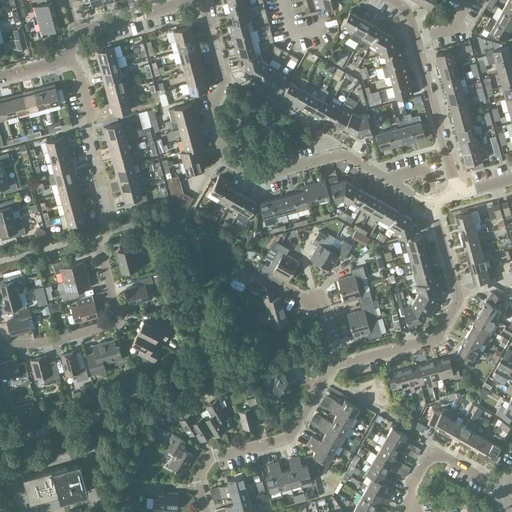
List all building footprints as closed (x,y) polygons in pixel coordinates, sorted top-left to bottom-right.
[(232,0),(227,1),(228,2),(230,12),(248,8),(251,7),(249,0),(232,0)] [(419,0),(419,2),(430,8),(434,0),(419,0)] [(511,15),(511,1),(510,0),(507,0),(502,9),(511,15)] [(34,20),(55,14),(52,1),(34,6),(37,16),(33,17),(34,20)] [(246,20),(246,21),(251,20),(248,8),(230,12),(233,23),(234,23),(246,20)] [(510,29),(511,25),(511,15),(502,9),(496,20),(510,29)] [(351,32),(359,17),(349,11),(340,26),(351,32)] [(55,14),(34,20),(35,23),(38,22),(40,29),(37,30),(38,36),(42,35),(42,33),(59,28),(55,14)] [(349,37),(345,43),(354,48),(358,42),(361,38),(369,22),(359,17),(351,32),(348,36),(349,37)] [(490,17),(484,28),(490,32),(487,37),(500,41),(502,38),(504,40),(510,29),(496,20),(490,17)] [(479,28),(483,22),(477,19),(474,26),(479,28)] [(249,31),(246,21),(246,20),(234,23),(233,23),(229,24),(232,36),(249,31)] [(379,28),(369,22),(361,38),(371,43),(379,28)] [(377,47),(392,35),(386,32),(389,27),(382,23),(379,28),(371,43),(377,47)] [(176,40),(194,35),(192,24),(173,29),(176,40)] [(235,47),(252,42),(249,31),(232,36),(235,47)] [(179,51),(197,46),(194,35),(176,40),(179,51)] [(400,49),(399,47),(401,46),(400,41),(394,42),(392,35),(377,47),(379,55),(384,54),(384,53),(400,49)] [(255,53),(252,42),(235,47),(238,58),(239,58),(239,57),(255,53)] [(492,49),(484,51),(488,64),(495,62),(511,57),(508,45),(492,49)] [(98,61),(117,56),(114,46),(95,51),(98,61)] [(182,61),(200,56),(197,46),(179,51),(182,61)] [(387,64),(404,60),(401,48),(400,49),(384,53),(384,54),(387,64)] [(455,61),(455,62),(461,60),(457,48),(435,54),(439,66),(455,61)] [(246,71),(262,60),(259,52),(255,53),(239,57),(239,58),(240,60),(238,61),(239,66),(245,64),(246,71)] [(294,66),(296,62),(298,58),(292,55),(290,58),(291,59),(289,63),(294,66)] [(101,72),(119,67),(117,56),(98,61),(101,72)] [(184,72),(203,66),(200,56),(182,61),(184,72)] [(498,74),(511,70),(511,60),(511,57),(495,62),(498,74)] [(260,79),(268,63),(262,60),(246,71),(253,75),(250,80),(257,84),(260,79)] [(387,64),(382,66),(385,77),(390,75),(407,71),(404,60),(387,64)] [(457,69),(455,62),(455,61),(439,66),(442,78),(461,73),(460,68),(457,69)] [(270,84),(278,69),(268,63),(260,79),(270,84)] [(155,75),(159,74),(164,73),(162,66),(158,68),(153,69),(155,75)] [(187,82),(206,77),(203,66),(184,72),(187,82)] [(104,82),(122,77),(119,67),(101,72),(104,82)] [(280,90),(289,75),(278,69),(270,84),(280,90)] [(362,78),(366,77),(369,77),(367,70),(364,71),(360,72),(362,78)] [(502,86),(511,83),(511,70),(498,74),(502,86)] [(393,86),(410,82),(407,71),(390,75),(393,86)] [(461,86),(459,78),(464,77),(463,72),(461,73),(442,78),(445,90),(461,86)] [(305,78),(301,76),(296,85),(289,81),(281,97),(291,102),(300,87),(302,84),(305,78)] [(106,93),(125,88),(122,77),(104,82),(106,93)] [(206,77),(187,82),(190,93),(209,88),(206,77)] [(396,98),(413,93),(410,82),(393,86),(396,98)] [(43,86),(48,105),(59,102),(54,83),(43,86)] [(505,98),(511,96),(511,83),(502,86),(505,98)] [(33,89),(38,108),(48,105),(43,86),(33,89)] [(467,92),(463,93),(461,86),(445,90),(449,103),(469,97),(467,92)] [(301,108),(310,93),(300,87),(291,102),(301,108)] [(321,95),(325,89),(321,87),(318,93),(316,97),(310,93),(301,108),(311,114),(320,98),(321,95)] [(109,103),(128,98),(125,88),(106,93),(109,103)] [(168,104),(165,92),(164,88),(160,89),(158,90),(159,94),(162,105),(168,104)] [(28,110),(38,108),(33,89),(23,92),(28,110)] [(17,113),(28,110),(23,92),(12,95),(17,113)] [(7,116),(17,113),(12,95),(2,98),(7,116)] [(342,106),(340,105),(341,103),(337,101),(338,99),(333,96),(329,104),(323,115),(324,116),(333,121),(342,106)] [(468,110),(466,103),(470,102),(469,97),(449,103),(452,115),(468,110)] [(128,98),(109,103),(112,114),(131,109),(128,98)] [(329,104),(320,98),(311,114),(321,120),(324,116),(323,115),(329,104)] [(352,111),(354,107),(344,101),(342,106),(333,121),(343,126),(352,111)] [(176,118),(195,113),(192,103),(174,107),(168,109),(171,120),(176,118)] [(157,124),(156,119),(153,109),(147,110),(150,121),(151,125),(153,125),(157,124)] [(455,127),(471,122),(468,110),(452,115),(455,127)] [(358,115),(352,111),(343,126),(340,131),(347,135),(350,130),(356,134),(363,132),(364,138),(372,136),(366,113),(358,115)] [(179,129),(198,124),(195,113),(176,118),(179,129)] [(106,137),(125,132),(132,130),(130,125),(123,127),(122,121),(103,126),(106,137)] [(409,124),(414,141),(425,138),(421,121),(409,124)] [(458,139),(475,134),(471,122),(455,127),(458,139)] [(182,139),(201,134),(198,124),(179,129),(182,139)] [(403,144),(414,141),(409,124),(398,127),(403,144)] [(392,147),(403,144),(398,127),(387,130),(392,147)] [(380,150),(392,147),(387,130),(376,133),(380,150)] [(109,148),(127,143),(125,132),(106,137),(109,148)] [(185,149),(199,146),(204,145),(201,134),(182,139),(185,149)] [(481,141),(477,142),(475,134),(458,139),(462,151),(478,147),(482,145),(481,141)] [(49,151),(67,146),(64,135),(46,140),(49,151)] [(112,158),(130,153),(127,143),(109,148),(112,158)] [(482,145),(478,147),(462,151),(465,163),(481,159),(479,152),(483,150),(482,145)] [(51,161),(70,156),(67,146),(49,151),(51,161)] [(183,161),(202,156),(199,146),(185,149),(180,151),(183,161)] [(0,174),(6,172),(4,166),(11,164),(8,153),(0,155),(0,174)] [(115,169),(133,163),(130,153),(112,158),(115,169)] [(54,172),(73,167),(70,156),(51,161),(54,172)] [(202,156),(183,161),(186,172),(205,167),(202,156)] [(118,179),(136,174),(133,163),(115,169),(118,179)] [(57,182),(75,177),(73,167),(54,172),(57,182)] [(6,172),(0,174),(0,186),(4,186),(6,192),(18,189),(15,177),(8,179),(6,172)] [(120,189),(139,184),(136,174),(118,179),(120,189)] [(168,184),(180,181),(178,175),(171,177),(167,178),(168,184)] [(227,185),(227,186),(230,181),(219,175),(210,191),(220,196),(227,185)] [(343,198),(345,180),(338,181),(336,176),(329,178),(335,200),(343,198)] [(60,193),(78,188),(75,177),(57,182),(60,193)] [(349,202),(358,187),(361,182),(354,178),(351,183),(345,180),(343,198),(349,202)] [(318,200),(330,197),(325,180),(313,183),(318,200)] [(170,189),(181,186),(180,181),(168,184),(170,189)] [(307,203),(308,203),(318,200),(313,183),(302,186),(303,190),(304,190),(307,203)] [(136,203),(147,200),(146,194),(142,195),(139,184),(120,189),(123,200),(134,197),(136,203)] [(237,191),(227,186),(227,185),(220,196),(217,200),(228,206),(237,191)] [(173,200),(183,192),(181,186),(170,189),(173,200)] [(359,208),(368,193),(358,187),(349,202),(359,208)] [(63,203),(81,198),(78,188),(60,193),(63,203)] [(309,207),(308,203),(307,203),(304,190),(303,190),(293,193),(297,210),(309,207)] [(238,212),(246,197),(237,191),(228,206),(238,212)] [(182,205),(188,195),(183,192),(173,200),(182,205)] [(286,213),(297,210),(293,193),(282,196),(286,213)] [(369,214),(378,198),(368,193),(359,208),(369,214)] [(187,208),(193,197),(188,195),(182,205),(187,208)] [(275,216),(286,213),(282,196),(271,199),(275,216)] [(238,212),(235,216),(245,222),(248,218),(257,203),(246,197),(238,212)] [(0,221),(14,217),(12,211),(19,209),(16,198),(4,201),(6,206),(0,208),(0,221)] [(65,214),(84,209),(81,198),(63,203),(65,214)] [(379,219),(388,204),(378,198),(369,214),(379,219)] [(264,219),(275,216),(271,199),(259,202),(264,219)] [(147,200),(136,203),(137,209),(149,206),(147,200)] [(501,203),(504,215),(510,213),(507,202),(501,203)] [(345,211),(344,211),(347,205),(343,203),(339,208),(341,209),(338,215),(341,218),(345,211)] [(389,225),(397,210),(388,204),(379,219),(389,225)] [(496,217),(501,216),(498,204),(493,205),(496,217)] [(396,229),(411,217),(404,214),(407,209),(400,205),(397,210),(389,225),(396,229)] [(84,209),(65,214),(68,224),(87,219),(84,209)] [(458,227),(474,223),(480,221),(477,210),(455,216),(458,227)] [(14,217),(0,221),(0,233),(12,231),(14,236),(26,233),(23,222),(16,224),(14,217)] [(398,237),(420,231),(418,223),(413,224),(411,217),(396,229),(398,237)] [(461,238),(485,232),(483,228),(475,230),(474,223),(458,227),(461,238)] [(327,236),(323,234),(318,231),(311,242),(317,245),(309,258),(320,263),(331,243),(325,239),(327,236)] [(464,249),(480,245),(478,238),(486,236),(485,232),(461,238),(464,249)] [(402,252),(407,251),(424,246),(421,234),(404,239),(399,240),(402,252)] [(343,260),(349,248),(351,245),(342,239),(338,247),(331,243),(320,263),(330,269),(337,257),(343,260)] [(132,252),(141,250),(138,240),(127,243),(128,249),(117,252),(121,264),(119,264),(121,273),(137,269),(132,252)] [(271,259),(292,271),(298,261),(285,254),(288,248),(277,242),(274,247),(277,249),(271,259)] [(467,260),(490,254),(489,249),(482,252),(480,245),(464,249),(467,260)] [(410,261),(427,257),(424,246),(407,251),(410,261)] [(470,271),(486,267),(484,260),(492,258),(490,254),(467,260),(470,271)] [(413,273),(430,268),(427,257),(410,261),(403,263),(403,265),(402,265),(404,274),(405,273),(406,274),(413,273)] [(64,280),(87,274),(83,262),(69,266),(68,259),(53,263),(56,274),(61,272),(64,280)] [(286,281),(292,271),(271,259),(268,266),(264,264),(262,267),(259,273),(270,279),(273,274),(286,281)] [(365,275),(364,271),(362,265),(350,269),(351,275),(338,279),(341,290),(363,284),(361,276),(365,275)] [(496,283),(494,277),(491,265),(486,267),(470,271),(473,283),(483,280),(485,286),(496,283)] [(416,284),(433,279),(430,268),(413,273),(416,284)] [(0,292),(1,297),(18,292),(15,280),(23,278),(21,272),(7,275),(9,281),(0,283),(0,292)] [(271,327),(288,322),(281,297),(274,299),(269,281),(254,273),(249,282),(262,288),(265,301),(264,301),(266,310),(258,312),(262,324),(270,321),(271,327)] [(63,301),(75,298),(78,298),(76,291),(90,287),(87,274),(64,280),(66,289),(60,290),(63,301)] [(145,284),(153,282),(151,276),(138,279),(139,285),(126,289),(130,304),(149,299),(145,284)] [(418,291),(437,294),(435,287),(441,285),(439,277),(433,279),(416,284),(418,291)] [(369,290),(365,291),(363,284),(341,290),(344,301),(358,298),(359,303),(372,300),(369,290)] [(282,295),(284,290),(276,286),(274,290),(282,295)] [(433,300),(437,294),(418,291),(414,298),(435,310),(438,303),(433,300)] [(500,308),(505,299),(491,291),(486,300),(480,310),(494,318),(500,308)] [(18,292),(1,297),(4,309),(16,306),(17,310),(28,307),(27,303),(22,304),(18,292)] [(78,298),(75,298),(77,305),(71,307),(75,322),(98,316),(92,294),(78,298)] [(350,324),(377,317),(374,306),(378,304),(377,298),(372,300),(359,303),(361,309),(347,313),(350,324)] [(431,316),(435,310),(414,298),(410,305),(422,319),(426,313),(431,316)] [(415,322),(422,319),(410,305),(403,307),(409,329),(417,327),(415,322)] [(28,318),(32,317),(29,309),(19,311),(21,317),(8,321),(11,334),(31,329),(28,318)] [(501,322),(494,318),(480,310),(474,320),(489,328),(492,322),(499,326),(501,322)] [(381,334),(380,328),(377,317),(350,324),(353,336),(367,332),(369,338),(381,334)] [(138,332),(155,341),(157,336),(165,340),(171,328),(155,320),(152,325),(143,321),(138,332)] [(485,334),(489,328),(474,320),(468,330),(489,342),(492,338),(485,334)] [(487,345),(489,342),(468,330),(463,339),(477,348),(481,342),(487,345)] [(152,346),(155,341),(138,332),(132,343),(140,348),(138,353),(154,361),(160,350),(152,346)] [(103,363),(122,358),(119,346),(116,346),(114,339),(93,345),(96,357),(88,359),(92,374),(105,370),(103,363)] [(477,348),(463,339),(457,350),(466,355),(462,360),(473,366),(482,351),(477,348)] [(77,381),(88,378),(85,366),(79,368),(74,350),(61,354),(67,374),(75,372),(77,381)] [(497,362),(499,356),(493,353),(490,359),(497,362)] [(44,381),(60,377),(55,359),(48,361),(46,355),(30,360),(35,378),(43,376),(44,381)] [(438,359),(442,375),(453,372),(454,377),(460,376),(457,364),(451,366),(449,356),(438,359)] [(285,399),(296,379),(284,372),(288,364),(277,358),(270,371),(278,376),(269,390),(285,399)] [(21,377),(28,375),(24,362),(18,364),(16,359),(0,363),(0,367),(3,378),(7,377),(8,381),(21,378),(21,377)] [(435,377),(442,375),(438,359),(426,362),(433,385),(437,384),(435,377)] [(428,387),(433,385),(426,362),(415,365),(420,381),(426,379),(428,387)] [(413,383),(420,381),(415,365),(404,368),(411,391),(415,390),(413,383)] [(406,393),(411,391),(404,368),(393,371),(394,375),(388,377),(392,389),(404,386),(406,393)] [(252,410),(258,409),(255,396),(248,398),(250,407),(238,410),(243,427),(256,424),(252,410)] [(330,402),(353,416),(358,406),(344,398),(341,403),(332,398),(330,402)] [(212,432),(211,432),(213,435),(225,428),(218,416),(225,413),(217,399),(206,406),(211,414),(204,419),(212,432)] [(511,402),(508,401),(505,407),(500,404),(495,413),(510,422),(511,418),(511,402)] [(10,407),(13,419),(35,414),(32,402),(10,407)] [(348,425),(353,416),(330,402),(327,407),(336,412),(334,417),(348,425)] [(433,412),(427,423),(442,432),(454,410),(451,408),(449,411),(443,407),(441,410),(439,409),(434,410),(433,412)] [(452,437),(461,423),(455,419),(458,413),(454,410),(442,432),(452,437)] [(204,419),(202,416),(194,420),(190,413),(179,419),(186,431),(193,427),(200,439),(211,432),(212,432),(204,419)] [(348,425),(334,417),(331,422),(322,417),(319,421),(342,434),(348,425)] [(474,422),(471,420),(469,419),(465,425),(461,423),(452,437),(462,443),(474,422)] [(337,443),(342,434),(319,421),(317,426),(325,431),(323,435),(337,443)] [(509,431),(511,426),(501,421),(498,425),(509,431)] [(472,449),(481,434),(474,431),(478,424),(474,422),(462,443),(472,449)] [(386,435),(410,448),(412,443),(403,438),(406,434),(392,426),(386,435)] [(482,454),(494,433),(490,431),(487,438),(481,434),(472,449),(482,454)] [(182,472),(193,453),(183,448),(186,441),(172,433),(168,440),(164,446),(175,453),(168,464),(182,472)] [(494,433),(482,454),(492,460),(504,439),(494,433)] [(337,443),(323,435),(320,440),(311,435),(309,439),(332,453),(337,443)] [(407,453),(410,448),(386,435),(381,444),(395,452),(398,448),(407,453)] [(326,462),(332,453),(309,439),(306,444),(315,449),(312,454),(318,457),(315,463),(308,465),(311,476),(323,473),(328,463),(326,462)] [(392,457),(395,452),(381,444),(376,453),(407,471),(409,467),(392,457)] [(404,476),(407,471),(376,453),(370,463),(385,471),(388,466),(404,476)] [(311,476),(308,465),(307,463),(302,465),(299,455),(294,456),(301,482),(311,479),(311,476)] [(291,485),(301,482),(294,456),(289,458),(291,467),(286,469),(291,485)] [(291,485),(286,469),(281,470),(279,460),(273,462),(280,487),(291,485)] [(65,466),(22,477),(29,502),(59,494),(61,499),(88,491),(79,461),(67,464),(67,465),(65,466)] [(270,490),(280,487),(273,462),(268,463),(271,473),(266,474),(270,490)] [(382,476),(385,471),(370,463),(365,472),(372,476),(387,484),(388,485),(391,481),(382,476)] [(211,492),(246,483),(243,473),(227,478),(229,482),(210,488),(211,492)] [(384,489),(387,484),(372,476),(367,485),(390,498),(392,494),(384,489)] [(176,508),(177,491),(163,490),(163,483),(147,482),(146,495),(153,495),(152,507),(176,508)] [(233,498),(249,494),(246,483),(211,492),(213,498),(231,493),(233,498)] [(387,503),(390,498),(367,485),(362,494),(376,502),(379,498),(387,503)] [(221,511),(251,504),(249,494),(233,498),(234,503),(215,508),(216,511),(221,511)] [(373,507),(376,502),(362,494),(357,503),(359,505),(371,511),(381,511),(382,511),(373,507)] [(357,503),(351,511),(371,511),(359,505),(357,503)]
